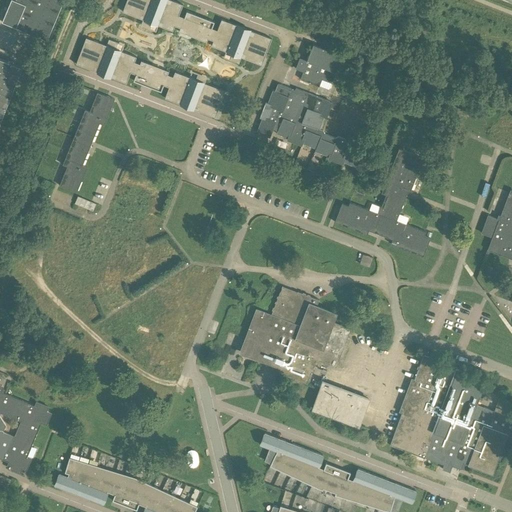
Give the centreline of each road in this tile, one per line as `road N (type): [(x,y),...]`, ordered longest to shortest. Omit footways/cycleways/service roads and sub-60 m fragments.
road 1 (track): [(0,180),(74,12)]
road 2 (unknown): [(74,12),(201,64)]
